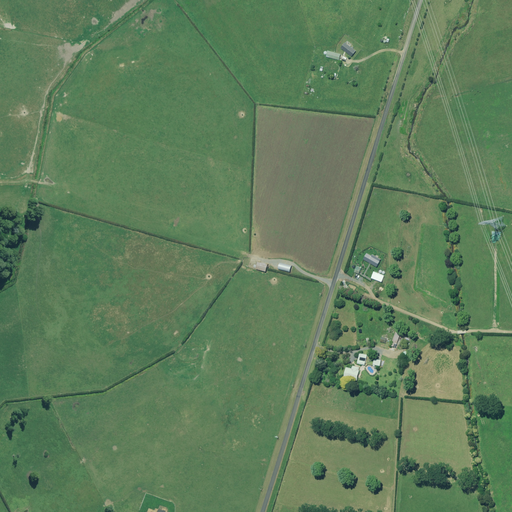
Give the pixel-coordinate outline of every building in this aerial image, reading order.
[(352,44),(347,41),(342,48),(353,56),(357,51),(351,46),(352,44)] [(328,52),(328,51),(327,51),(326,51),(325,51),(325,52),(324,53),(324,54),(325,54),(325,55),(326,55),(327,55),(327,56),(340,60),(341,54),(328,51),(328,52)] [(269,264),(259,262),(257,269),(267,272),(269,264)] [(292,266),(281,263),(279,269),(291,272),(292,266)] [(396,348),(402,332),(397,330),(391,346),(396,348)] [(368,355),(359,353),(357,363),(366,365),(368,355)] [(353,366),(353,369),(347,367),(345,378),(358,381),(360,370),(357,370),(358,367),(353,366)]
